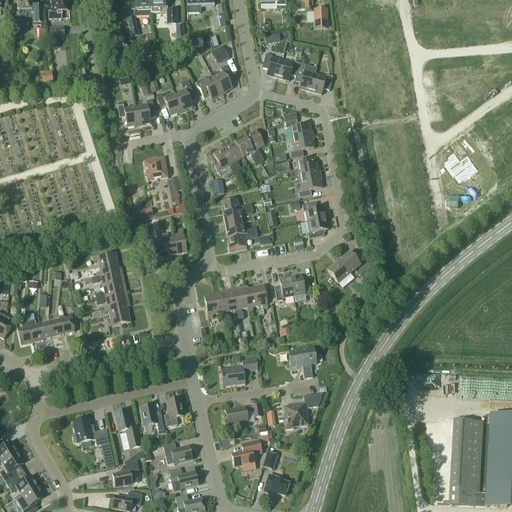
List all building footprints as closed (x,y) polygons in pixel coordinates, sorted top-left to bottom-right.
[(41,7),(40,7),(34,7),(33,0),(18,0),(18,4),(17,4),(17,10),(18,10),(18,11),(18,21),(31,21),(31,25),(32,25),(32,27),(33,27),(33,29),(41,29),(41,25),(42,25),(41,7)] [(62,12),(68,12),(67,0),(55,0),(56,1),(52,1),(52,12),(48,12),(48,21),(62,21),(62,12)] [(151,11),(150,0),(134,0),(132,1),(133,11),(137,11),(137,12),(150,11),(151,11)] [(150,0),(151,11),(150,11),(151,15),(160,15),(161,14),(161,16),(167,16),(167,25),(177,25),(176,11),(168,11),(167,5),(168,2),(167,0),(150,0)] [(214,2),(214,0),(186,0),(187,8),(186,8),(186,15),(201,14),(201,9),(214,8),(214,2)] [(286,7),(285,0),(260,0),(261,4),(276,4),(277,10),(286,10),(286,7)] [(297,12),(312,11),(311,0),(298,0),(299,1),(297,1),(297,12)] [(218,17),(226,15),(224,5),(216,7),(218,17)] [(328,10),(314,10),(314,30),(328,30),(328,10)] [(223,16),(211,19),(213,31),(226,29),(223,16)] [(131,38),(138,36),(134,19),(127,20),(131,38)] [(64,28),(49,29),(49,44),(55,43),(54,37),(64,37),(64,28)] [(271,36),(264,38),(266,45),(273,44),(271,36)] [(197,40),(187,40),(187,48),(197,48),(197,40)] [(222,47),(211,53),(218,66),(229,59),(222,47)] [(277,80),(282,62),(271,59),(272,57),(265,55),(262,69),(268,71),(266,77),(277,80)] [(290,77),(296,78),(298,69),(300,64),(293,62),(293,65),(282,62),(277,80),(288,83),(290,77)] [(299,90),(310,93),(315,76),(316,69),(305,66),(304,70),(298,69),(296,78),(294,83),(301,85),(299,90)] [(222,73),(212,79),(222,95),(232,90),(227,80),(232,77),(226,67),(220,70),(222,73)] [(41,73),(43,87),(53,86),(51,72),(41,73)] [(326,78),(315,76),(310,93),(321,96),(323,90),(329,92),(332,78),(326,76),(326,78)] [(204,100),(209,98),(211,101),(222,95),(212,79),(207,82),(206,80),(203,80),(200,81),(195,84),(204,100)] [(158,91),(156,82),(149,84),(152,93),(158,91)] [(174,95),(181,113),(192,109),(190,103),(195,101),(188,82),(180,85),(183,92),(174,95)] [(149,86),(142,89),(145,98),(152,95),(149,86)] [(170,117),(181,113),(174,95),(163,99),(162,96),(156,98),(161,109),(166,107),(170,117)] [(155,119),(154,113),(152,101),(146,102),(147,106),(135,108),(138,127),(150,125),(149,120),(155,119)] [(138,127),(135,108),(124,110),(123,106),(117,107),(119,119),(125,118),(127,129),(138,127)] [(292,141),(312,137),(309,125),(298,127),(296,122),(284,124),(286,130),(289,129),(292,141)] [(245,137),(260,164),(264,162),(258,150),(264,147),(255,132),(245,137)] [(256,167),(260,164),(245,137),(234,143),(243,159),(249,155),(256,167)] [(314,149),(312,137),(292,141),(294,153),(290,154),(292,160),(303,157),(302,152),(314,149)] [(243,159),(234,143),(224,149),(237,173),(241,170),(237,162),(243,159)] [(233,175),(237,173),(224,149),(213,155),(218,165),(214,167),(217,173),(228,167),(233,175)] [(449,158),(444,162),(449,168),(448,169),(453,176),(454,175),(459,182),(469,174),(470,175),(478,170),(470,159),(464,164),(461,160),(460,161),(454,153),(448,157),(449,158)] [(148,182),(167,179),(164,159),(144,163),(148,182)] [(314,159),(304,161),(292,164),(293,170),(297,169),(299,181),(319,177),(317,165),(315,165),(314,159)] [(282,165),(274,166),(276,175),(284,173),(282,165)] [(322,189),(319,177),(299,181),(302,193),(298,193),(299,200),(311,197),(310,191),(322,189)] [(180,179),(167,181),(172,208),(180,206),(178,192),(182,191),(180,179)] [(222,215),(252,210),(251,205),(239,208),(237,200),(220,203),(222,215)] [(300,210),(298,203),(290,204),(292,212),(300,210)] [(307,223),(325,220),(323,208),(317,210),(316,203),(302,206),(303,212),(305,212),(307,223)] [(253,214),(252,210),(222,215),(224,227),(242,224),(240,217),(253,214)] [(144,211),(138,212),(139,220),(146,219),(144,211)] [(277,212),(270,213),(272,228),(279,227),(277,212)] [(328,231),(325,220),(307,223),(309,234),(307,235),(308,241),(323,238),(322,232),(328,231)] [(227,239),(257,233),(256,229),(243,231),(242,224),(224,227),(227,239)] [(178,236),(173,237),(177,256),(187,254),(183,235),(182,232),(178,232),(178,236)] [(258,238),(257,233),(227,239),(229,251),(246,248),(245,241),(258,238)] [(171,257),(177,256),(173,237),(168,238),(168,234),(163,235),(168,260),(172,259),(171,257)] [(164,261),(168,260),(163,235),(159,236),(160,240),(155,241),(158,259),(164,258),(164,261)] [(261,237),(263,246),(265,246),(271,245),(269,236),(264,237),(261,237)] [(149,238),(144,239),(145,242),(148,261),(158,259),(155,241),(150,242),(149,238)] [(97,263),(99,268),(117,264),(115,254),(93,259),(94,264),(97,263)] [(338,284),(359,266),(349,254),(327,272),(338,284)] [(363,283),(377,271),(369,262),(356,274),(363,283)] [(96,274),(97,278),(122,272),(121,269),(118,269),(117,264),(99,268),(100,273),(96,274)] [(103,288),(124,283),(122,272),(97,278),(91,279),(92,284),(98,283),(100,280),(101,280),(103,288)] [(290,279),(294,297),(305,295),(305,298),(311,297),(309,282),(303,283),(302,277),(290,279)] [(282,299),(294,297),(290,279),(279,281),(280,287),(274,289),(277,303),(283,302),(282,299)] [(38,283),(29,282),(28,290),(37,291),(38,283)] [(95,296),(96,300),(126,294),(124,283),(103,288),(105,295),(103,296),(101,294),(95,296)] [(252,308),(257,307),(253,289),(248,290),(248,287),(243,288),(247,309),(248,313),(253,312),(252,308)] [(253,289),(257,307),(262,306),(263,310),(268,309),(263,287),(253,289)] [(247,309),(243,288),(233,290),(239,321),(244,320),(243,314),(240,312),(240,311),(247,309)] [(234,322),(239,321),(233,290),(223,292),(227,313),(234,312),(234,313),(233,316),(234,322)] [(227,317),(227,313),(223,292),(219,293),(219,295),(214,296),(217,315),(222,314),(223,318),(227,317)] [(108,309),(129,304),(126,294),(96,300),(97,305),(103,304),(104,302),(106,301),(108,309)] [(212,316),(217,315),(214,296),(204,298),(208,320),(213,319),(212,316)] [(108,313),(110,318),(128,314),(127,308),(129,308),(129,304),(108,309),(104,309),(105,314),(108,313)] [(128,314),(110,318),(111,323),(107,324),(108,329),(112,328),(130,324),(128,314)] [(10,319),(4,316),(0,322),(0,338),(4,341),(12,326),(8,324),(10,319)] [(58,318),(59,321),(63,336),(74,333),(71,318),(64,319),(64,317),(58,318)] [(44,341),(43,340),(40,325),(36,326),(35,321),(27,323),(32,344),(44,341)] [(59,321),(49,323),(53,338),(63,336),(59,321)] [(21,347),(32,344),(27,323),(21,325),(22,329),(17,331),(21,347)] [(53,338),(49,323),(40,325),(43,340),(53,338)] [(313,350),(289,354),(291,367),(302,365),(304,380),(312,379),(310,364),(315,363),(313,350)] [(257,373),(256,361),(242,362),(242,368),(220,371),(222,389),(245,386),(243,374),(257,373)] [(488,381),(488,401),(504,401),(504,389),(511,389),(511,381),(488,381)] [(286,424),(284,424),(285,431),(293,430),(293,428),(308,427),(305,410),(318,408),(322,395),(303,398),(304,406),(284,408),(286,424)] [(176,419),(183,418),(179,400),(167,403),(169,416),(163,417),(166,429),(177,426),(176,419)] [(158,433),(164,432),(161,418),(156,419),(153,406),(140,409),(144,428),(156,425),(158,433)] [(225,412),(228,428),(247,424),(246,415),(253,413),(254,419),(262,418),(260,406),(225,412)] [(137,429),(131,430),(127,411),(114,414),(118,433),(125,432),(129,451),(141,448),(137,429)] [(277,411),(268,412),(270,426),(279,425),(277,411)] [(491,509),(511,509),(511,415),(491,414),(486,494),(479,494),(483,422),(454,420),(449,506),(491,508),(491,509)] [(75,444),(77,443),(77,445),(95,441),(96,448),(98,448),(99,453),(109,451),(108,445),(109,445),(106,431),(94,434),(93,432),(91,433),(88,420),(72,423),(75,436),(74,437),(73,438),(74,443),(75,444)] [(269,446),(268,437),(261,438),(263,448),(269,446)] [(255,471),(254,465),(252,457),(261,455),(258,442),(241,446),(242,453),(231,456),(234,469),(242,467),(244,473),(255,471)] [(1,463),(17,454),(11,443),(1,449),(0,448),(0,464),(1,464),(1,463)] [(174,444),(163,447),(167,467),(191,461),(188,448),(176,451),(174,444)] [(163,447),(143,452),(145,463),(151,462),(150,457),(164,454),(163,447)] [(124,464),(125,467),(123,467),(124,474),(112,476),(115,489),(132,486),(132,485),(138,484),(136,472),(138,471),(137,465),(136,461),(143,460),(142,452),(124,464)] [(1,463),(1,464),(5,471),(0,473),(0,475),(4,481),(0,483),(0,484),(1,487),(6,485),(5,484),(17,477),(13,470),(23,464),(17,454),(1,463)] [(273,472),(277,457),(266,454),(262,468),(273,472)] [(181,490),(197,486),(194,474),(182,476),(180,470),(169,472),(174,494),(181,492),(181,490)] [(282,480),(269,476),(263,493),(271,496),(271,494),(285,498),(289,485),(281,482),(282,480)] [(17,491),(22,498),(38,488),(31,477),(21,484),(17,477),(5,484),(6,485),(11,494),(17,491)] [(150,479),(153,490),(159,488),(157,477),(150,479)] [(38,488),(22,498),(26,505),(20,508),(21,511),(36,511),(38,511),(34,505),(44,498),(38,488)] [(123,511),(129,511),(131,505),(140,507),(142,496),(128,493),(127,499),(115,497),(112,510),(123,511)] [(175,499),(178,511),(177,511),(203,511),(201,500),(188,503),(186,496),(175,499)]
